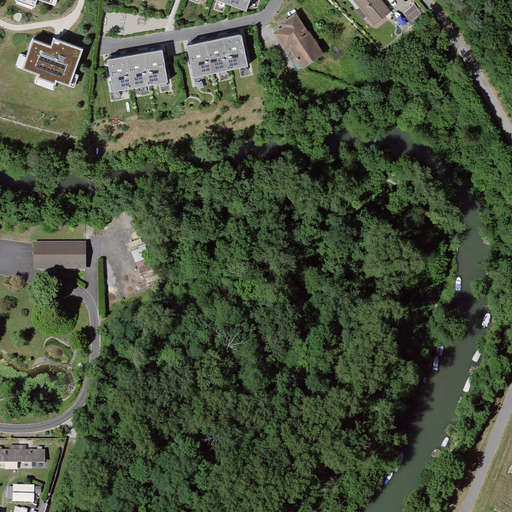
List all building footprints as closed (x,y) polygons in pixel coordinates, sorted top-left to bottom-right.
[(259,0),(230,0),(255,10),(259,0)] [(354,0),(379,30),(394,17),(380,0),(354,0)] [(269,34),(300,73),(324,57),(293,10),(278,22),(279,27),(269,34)] [(40,32),(29,62),(78,79),(91,42),(63,32),(61,39),(40,32)] [(247,35),(196,44),(201,73),(252,64),(247,35)] [(166,46),(115,55),(120,84),(171,75),(166,46)] [(37,243),(34,243),(34,272),(48,272),(86,271),(85,242),(37,243)] [(0,463),(42,462),(42,451),(34,451),(26,453),(25,445),(6,446),(6,451),(0,451),(0,463)] [(32,490),(14,488),(11,491),(10,503),(23,504),(31,504),(32,490)]
